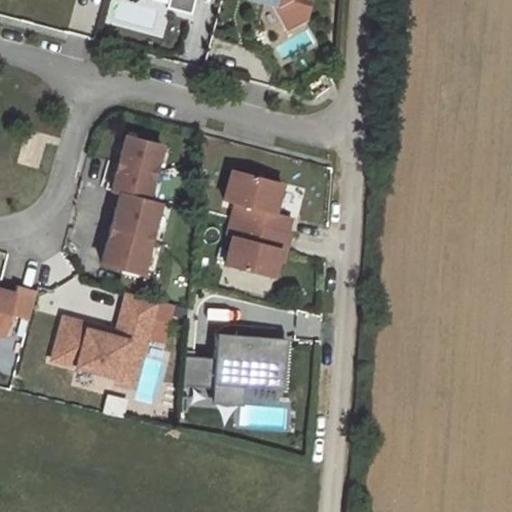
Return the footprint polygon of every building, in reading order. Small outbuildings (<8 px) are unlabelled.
[(167,0),(166,7),(190,13),(193,0),(167,0)] [(262,0),(276,4),(275,10),(286,29),(305,18),(309,2),(302,0),(262,0)] [(160,145),(125,136),(111,190),(119,193),(101,263),(139,273),(158,203),(146,200),(160,145)] [(281,182),(231,169),(223,199),(235,203),(227,234),(231,235),(224,264),(272,276),(280,248),(285,250),(289,233),(286,232),(290,217),(273,212),(281,182)] [(28,320),(36,291),(15,286),(13,294),(0,290),(0,334),(3,336),(9,315),(28,320)] [(126,293),(121,309),(151,317),(156,301),(126,293)] [(151,317),(121,309),(115,331),(114,337),(87,329),(88,324),(62,317),(51,360),(116,377),(115,382),(133,387),(151,317)] [(115,331),(88,324),(87,329),(114,337),(115,331)] [(214,359),(184,357),(182,387),(237,391),(238,382),(282,385),(285,339),(247,337),(247,339),(236,338),(236,336),(216,335),(214,359)]
